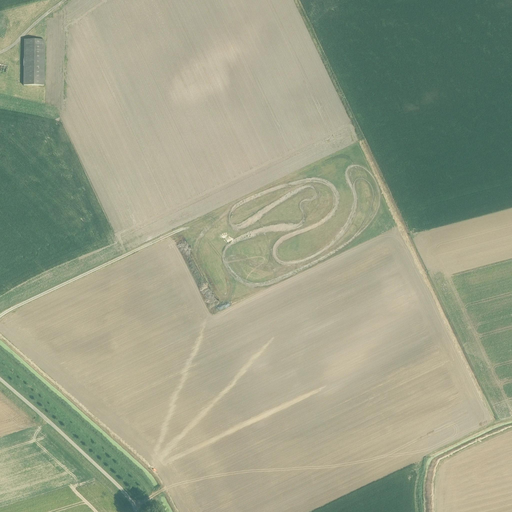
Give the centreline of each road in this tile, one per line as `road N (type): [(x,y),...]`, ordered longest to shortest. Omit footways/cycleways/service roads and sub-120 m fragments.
road 1 (track): [(180,229),(0,316)]
road 2 (unclassified): [(138,511),(0,380)]
